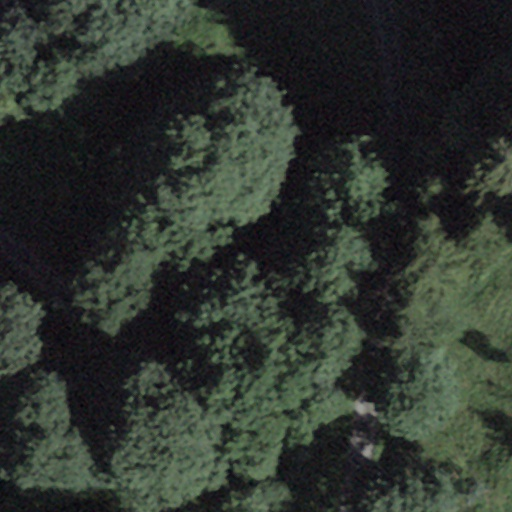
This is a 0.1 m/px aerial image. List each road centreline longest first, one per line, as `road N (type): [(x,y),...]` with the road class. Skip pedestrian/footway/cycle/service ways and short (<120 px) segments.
road 1 (track): [(361,511),(423,56),(399,0)]
road 2 (track): [(180,511),(76,277),(0,239)]
